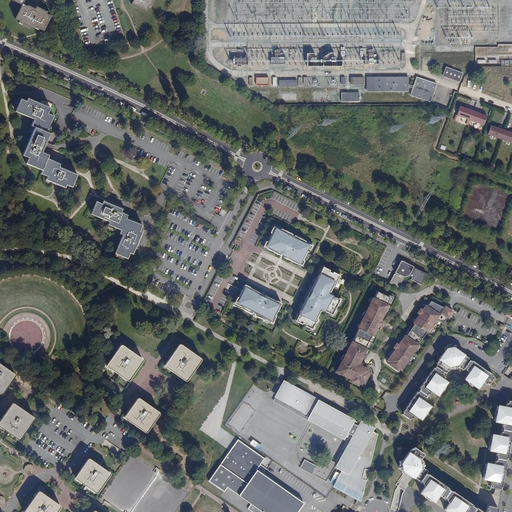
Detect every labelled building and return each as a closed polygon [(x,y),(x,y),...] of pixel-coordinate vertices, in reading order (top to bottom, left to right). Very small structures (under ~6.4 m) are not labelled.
[(20,1),(19,2),(13,15),(18,18),(17,19),(28,25),(29,23),(36,27),(37,25),(41,27),(48,13),(44,11),(45,10),(34,4),(33,6),(26,2),(25,3),(20,1)] [(443,75),(443,76),(459,82),(463,73),(446,67),(443,75)] [(413,88),(411,95),(431,102),(437,84),(417,77),(414,86),(408,85),(409,77),(368,77),(368,91),(409,91),(409,87),(413,88)] [(74,110),(77,103),(39,87),(36,93),(74,109),(74,110)] [(31,91),(28,97),(55,110),(53,116),(45,132),(48,134),(49,134),(54,132),(63,113),(68,116),(74,109),(36,93),(31,91)] [(360,93),(342,93),(342,102),(360,102),(360,93)] [(20,98),(15,110),(37,120),(34,127),(38,129),(25,157),(28,158),(25,164),(40,171),(38,174),(45,177),(44,180),(62,188),(63,185),(69,188),(75,176),(56,168),(58,165),(45,159),(47,155),(40,152),(41,150),(44,143),(48,134),(45,132),(53,116),(55,110),(28,97),(26,101),(20,98)] [(467,109),(460,106),(457,115),(483,125),(487,116),(480,113),(481,111),(467,106),(467,109)] [(54,132),(60,135),(69,116),(68,116),(63,113),(54,132)] [(497,128),(491,125),(488,134),(511,143),(511,132),(511,133),(511,131),(498,125),(497,128)] [(44,143),(41,150),(44,151),(50,150),(52,146),(44,143)] [(140,232),(143,226),(128,219),(129,216),(123,213),(125,207),(107,199),(104,204),(98,201),(93,214),(111,222),(109,225),(122,231),(120,234),(123,236),(115,254),(127,259),(130,254),(133,255),(143,233),(140,232)] [(283,232),(276,229),(273,235),(274,236),(269,244),(268,243),(265,248),(269,250),(268,250),(282,258),(283,256),(286,258),(285,260),(299,267),(300,267),(303,269),(305,264),(304,263),(309,255),(310,255),(313,249),(307,246),(307,244),(304,242),(303,244),(296,240),(297,239),(294,237),(293,238),(286,234),(287,233),(284,231),(283,232)] [(403,277),(404,277),(409,275),(413,277),(411,279),(422,285),(427,274),(422,271),(422,272),(416,269),(417,269),(414,267),(402,261),(401,262),(395,273),(396,273),(395,274),(390,283),(399,287),(403,278),(402,278),(403,277)] [(299,317),(296,324),(302,327),(302,326),(306,328),(305,330),(312,333),(315,326),(316,326),(318,323),(317,322),(320,316),(319,315),(320,313),(332,320),(340,305),(328,298),(329,296),(331,297),(334,290),(336,291),(338,288),(337,287),(341,280),(335,277),(334,278),(330,276),(331,275),(325,272),(321,278),(319,281),(318,281),(300,313),(301,314),(299,317)] [(250,289),(245,286),(243,290),(244,290),(243,292),(242,291),(239,297),(240,297),(239,299),(238,298),(234,304),(241,308),(241,309),(244,311),(245,310),(252,314),(251,315),(254,317),(254,316),(261,319),(261,320),(264,322),(265,321),(272,325),(275,319),(274,318),(275,316),(275,317),(278,311),(279,309),(281,306),(277,303),(276,304),(272,301),(265,297),(264,297),(262,296),(262,295),(255,291),(255,292),(250,289)] [(388,304),(391,298),(388,297),(378,292),(375,298),(374,298),(359,329),(360,329),(353,342),(339,372),(342,373),(341,374),(361,384),(363,385),(364,383),(369,371),(370,369),(363,366),(362,368),(358,366),(360,362),(362,362),(368,349),(367,348),(368,346),(372,337),(373,335),(374,335),(379,325),(378,324),(379,320),(381,321),(381,320),(389,305),(388,304)] [(444,322),(448,316),(451,311),(444,307),(432,300),(429,305),(427,304),(423,309),(425,311),(425,312),(425,313),(423,315),(421,313),(420,313),(414,322),(415,323),(414,325),(408,333),(407,335),(405,334),(399,344),(400,345),(398,349),(396,348),(388,360),(390,361),(400,368),(402,369),(419,344),(419,343),(427,331),(428,332),(437,318),(444,322)] [(454,311),(446,305),(444,307),(451,311),(448,316),(450,317),(454,311)] [(28,329),(31,330),(31,331),(34,336),(30,338),(30,344),(24,347),(36,348),(42,345),(43,333),(36,322),(23,321),(5,331),(15,332),(14,337),(16,340),(16,341),(19,346),(19,338),(22,337),(21,334),(28,329)] [(183,351),(185,347),(182,345),(182,346),(180,345),(177,350),(176,350),(175,351),(174,351),(166,363),(167,363),(165,365),(171,368),(170,369),(174,372),(173,372),(177,375),(177,374),(181,377),(181,376),(186,379),(188,378),(197,366),(196,366),(197,364),(196,364),(200,359),(199,358),(199,357),(189,350),(186,353),(183,351)] [(141,360),(140,358),(137,355),(135,358),(132,356),(134,353),(124,346),(124,347),(122,346),(119,350),(118,349),(108,363),(109,363),(108,365),(113,368),(113,369),(116,371),(116,372),(119,375),(120,374),(123,376),(124,376),(129,379),(130,378),(140,365),(138,364),(141,360)] [(416,417),(422,422),(425,417),(424,416),(426,413),(427,414),(431,409),(423,405),(431,394),(433,393),(439,398),(442,393),(441,393),(443,390),(444,391),(448,386),(442,381),(442,379),(444,376),(443,376),(444,374),(447,376),(450,371),(451,371),(451,370),(457,368),(457,370),(459,369),(464,373),(465,370),(467,371),(466,372),(470,374),(470,376),(465,382),(470,386),(470,384),(474,387),(473,388),(478,391),(482,384),(484,384),(487,386),(488,385),(489,386),(495,379),(493,378),(493,377),(473,363),(472,363),(469,361),(469,360),(465,358),(466,357),(457,351),(456,348),(454,348),(454,349),(447,350),(447,349),(444,350),(445,354),(439,362),(439,363),(436,366),(437,367),(435,370),(434,370),(420,390),(420,391),(418,394),(417,394),(402,414),(403,415),(402,416),(410,421),(411,420),(412,421),(414,417),(416,417)] [(399,370),(400,368),(390,361),(388,363),(399,370)] [(12,373),(13,372),(0,363),(0,390),(2,392),(3,391),(4,392),(10,383),(5,380),(7,377),(10,379),(14,374),(12,373)] [(107,366),(108,367),(116,372),(116,371),(113,369),(113,368),(108,365),(109,363),(108,363),(107,364),(107,365),(107,366)] [(165,366),(165,367),(173,372),(174,372),(170,369),(171,368),(165,365),(167,363),(166,363),(165,365),(165,366)] [(357,457),(370,464),(370,461),(371,461),(377,436),(367,430),(368,428),(369,429),(370,428),(360,423),(357,427),(352,424),(353,422),(323,404),(323,405),(318,402),(317,402),(318,400),(308,395),(309,394),(297,387),(296,389),(284,382),(276,397),(295,408),(295,407),(309,415),(310,415),(310,414),(311,414),(314,415),(310,421),(339,438),(342,435),(345,433),(351,437),(344,449),(357,457)] [(314,415),(311,414),(310,414),(310,415),(309,415),(295,407),(295,408),(276,397),(274,401),(310,421),(314,415)] [(139,399),(135,404),(134,403),(138,407),(136,409),(132,406),(126,414),(127,415),(126,416),(131,420),(130,421),(134,423),(133,424),(137,426),(141,428),(141,427),(146,431),(147,429),(148,430),(155,420),(155,419),(155,418),(158,413),(157,412),(157,411),(141,399),(140,400),(139,399)] [(491,480),(491,484),(492,485),(492,487),(501,489),(501,487),(502,487),(507,462),(506,462),(507,458),(508,458),(511,435),(511,433),(511,430),(511,401),(509,401),(509,403),(507,403),(506,406),(505,407),(497,406),(496,411),(497,411),(497,415),(496,415),(494,420),(502,422),(503,424),(502,427),(503,427),(503,431),(501,431),(500,435),(499,436),(492,435),(491,440),(492,440),(491,444),(490,444),(489,449),(496,451),(497,453),(497,456),(498,456),(497,461),(496,461),(495,464),(493,464),(486,463),(485,469),(486,469),(486,472),(484,472),(483,478),(490,479),(491,480)] [(17,410),(19,407),(16,404),(15,405),(14,404),(10,409),(9,408),(0,420),(0,424),(4,427),(4,428),(7,430),(7,431),(10,434),(11,433),(14,435),(15,434),(20,438),(21,437),(22,437),(30,425),(29,424),(30,423),(29,423),(33,417),(31,416),(32,415),(22,409),(20,412),(17,410)] [(125,418),(133,424),(134,423),(130,421),(131,420),(126,416),(127,415),(126,414),(125,416),(125,417),(125,418)] [(345,433),(342,435),(347,438),(342,448),(344,449),(351,437),(345,433)] [(249,485),(258,472),(256,470),(264,459),(238,440),(221,466),(249,485)] [(439,495),(442,497),(443,495),(446,497),(445,499),(449,502),(449,504),(445,510),(447,511),(450,511),(461,511),(463,511),(497,511),(498,507),(489,506),(489,508),(485,511),(483,511),(476,507),(476,508),(472,506),(473,505),(452,490),(451,491),(448,489),(449,488),(428,473),(427,474),(426,473),(427,470),(423,467),(422,466),(421,466),(420,460),(421,460),(421,458),(424,454),(414,447),(413,448),(412,448),(410,452),(409,451),(403,460),(399,461),(399,463),(401,463),(402,469),(401,470),(401,473),(405,472),(418,481),(419,479),(422,481),(421,483),(424,485),(425,487),(420,493),(425,496),(426,495),(429,497),(428,498),(433,501),(437,495),(439,495)] [(330,468),(333,469),(335,466),(337,467),(341,469),(344,465),(352,467),(353,465),(350,464),(348,463),(346,463),(344,462),(343,461),(341,460),(338,459),(344,449),(342,448),(330,468)] [(348,495),(357,457),(344,449),(338,459),(341,460),(343,461),(344,462),(346,463),(348,463),(350,464),(353,465),(352,467),(344,465),(341,469),(332,487),(344,494),(345,493),(348,495)] [(370,464),(357,457),(348,495),(359,501),(365,482),(366,482),(369,472),(368,471),(370,464)] [(109,473),(107,472),(108,471),(92,460),(91,461),(90,460),(86,465),(84,464),(89,467),(87,470),(82,466),(76,475),(77,475),(76,477),(81,481),(84,484),(87,487),(88,486),(92,489),(92,488),(97,491),(98,490),(99,490),(106,480),(105,480),(106,479),(105,478),(109,473)] [(303,460),(299,468),(302,464),(306,466),(303,471),(310,475),(315,466),(303,460)] [(32,474),(35,471),(34,467),(31,465),(27,465),(24,468),(25,473),(28,475),(32,474)] [(249,485),(221,466),(209,482),(225,492),(227,488),(241,496),(249,485)] [(258,472),(249,485),(241,496),(251,504),(249,509),(253,511),(299,511),(305,505),(258,472)] [(75,478),(76,479),(84,484),(81,481),(76,477),(77,475),(76,475),(75,476),(75,477),(75,478)] [(59,506),(57,505),(58,504),(55,502),(53,505),(50,503),(52,500),(42,493),(41,493),(40,492),(36,498),(35,497),(35,498),(34,498),(25,510),(26,510),(25,511),(55,511),(56,511),(55,511),(59,506)]
